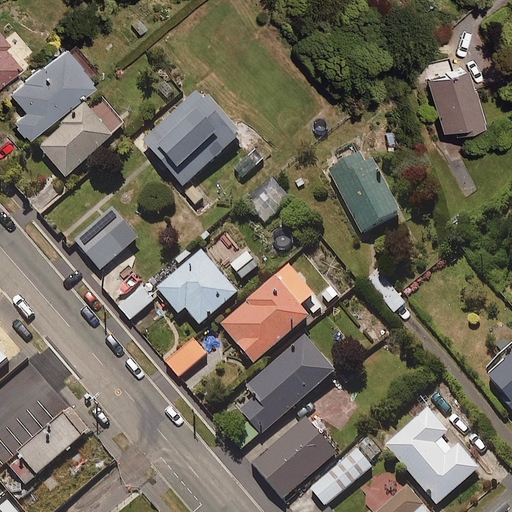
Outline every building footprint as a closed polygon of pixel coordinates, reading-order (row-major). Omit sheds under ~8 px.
[(5,41),(0,36),(0,80),(18,65),(0,46),(5,41)] [(92,83),(59,45),(5,92),(20,109),(8,119),(26,140),(92,83)] [(448,69),(443,55),(419,63),(444,138),(482,125),(462,65),(448,69)] [(125,126),(97,95),(38,148),(66,179),(125,126)] [(207,98),(202,103),(195,95),(141,143),(182,189),(241,137),(207,98)] [(365,166),(356,151),(325,167),(361,234),(400,213),(372,162),(365,166)] [(289,198),(270,179),(250,200),(269,219),(289,198)] [(137,239),(112,210),(76,241),(101,271),(137,239)] [(244,254),(226,234),(209,249),(227,269),(244,254)] [(236,295),(201,253),(157,291),(179,316),(185,310),(199,327),(236,295)] [(247,255),(231,268),(243,281),(258,268),(247,255)] [(313,298),(288,269),(220,326),(253,365),(308,319),(300,309),(313,298)] [(379,271),(364,281),(390,317),(405,307),(379,271)] [(153,301),(142,289),(119,309),(130,321),(153,301)] [(252,400),(231,418),(253,443),(334,373),(305,338),(244,391),(252,400)] [(206,356),(194,341),(167,362),(180,378),(206,356)] [(511,348),(482,375),(511,408),(511,348)] [(89,431),(70,410),(7,466),(26,487),(89,431)] [(448,434),(427,411),(387,447),(439,505),(480,468),(458,444),(450,451),(441,440),(448,434)] [(336,454),(304,419),(253,465),(284,501),(336,454)] [(371,468),(357,451),(310,490),(325,507),(371,468)] [(38,511),(49,491),(39,486),(28,507),(38,511)] [(425,511),(406,490),(380,511),(425,511)]
